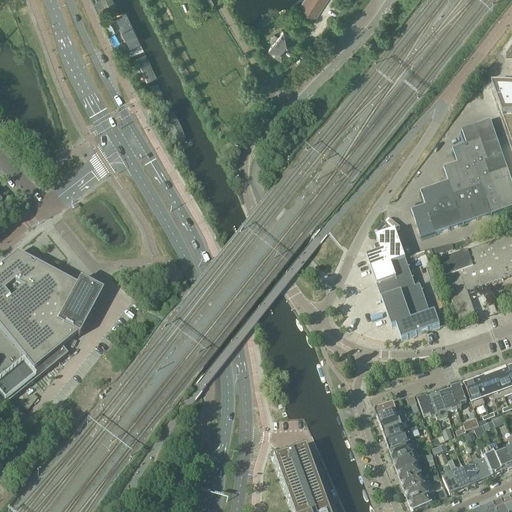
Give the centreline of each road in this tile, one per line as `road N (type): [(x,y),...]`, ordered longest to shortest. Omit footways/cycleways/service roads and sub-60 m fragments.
road 1 (secondary): [(235,511),(246,424),(239,357),(195,237),(138,138)]
road 2 (residential): [(309,322),(243,197),(241,156),(263,119),(375,0)]
road 3 (secondary): [(121,149),(196,278),(223,375),(225,425),(206,511)]
road 4 (residential): [(309,322),(449,93)]
road 5 (secondary): [(50,0),(121,149)]
road 6 (secondary): [(138,138),(70,0)]
road 7 (residential): [(511,328),(407,360),(365,355)]
